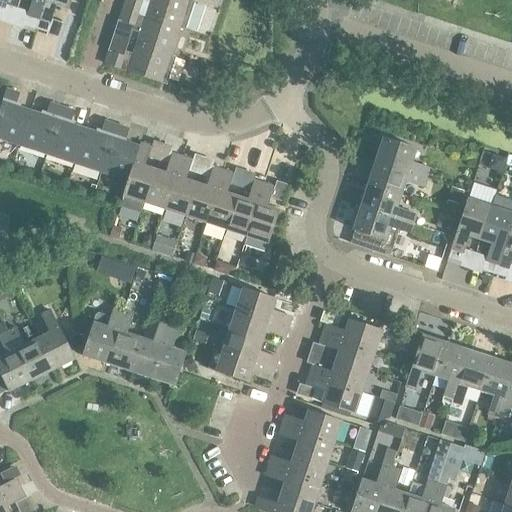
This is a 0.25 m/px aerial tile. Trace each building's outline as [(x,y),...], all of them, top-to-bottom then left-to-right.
[(32,0),(24,25),(36,29),(45,2),(44,2),(44,0),(32,0)] [(45,2),(36,29),(47,33),(56,6),(68,10),(70,0),(44,0),(44,2),(45,2)] [(135,0),(126,0),(123,9),(180,28),(180,29),(185,30),(195,2),(189,0),(151,0),(150,5),(135,0)] [(123,9),(119,21),(142,28),(137,44),(171,55),(180,29),(180,28),(123,9)] [(109,52),(105,64),(162,83),(165,72),(169,73),(172,70),(176,57),(171,55),(137,44),(132,59),(109,52)] [(0,109),(0,138),(19,145),(30,111),(15,106),(19,93),(7,89),(0,109)] [(19,145),(46,154),(62,107),(50,103),(46,116),(30,111),(19,145)] [(46,154),(74,163),(85,129),(69,124),(74,111),(62,107),(46,154)] [(74,163),(101,172),(116,125),(105,121),(100,134),(85,129),(74,163)] [(101,172),(128,181),(140,147),(124,142),(128,129),(116,125),(101,172)] [(383,138),(375,161),(428,178),(431,169),(412,163),(417,149),(383,138)] [(123,196),(144,203),(155,169),(144,166),(150,147),(141,144),(140,147),(128,181),(123,196)] [(144,203),(164,210),(182,157),(172,154),(166,173),(155,169),(144,203)] [(506,160),(492,155),(488,169),(497,172),(495,181),(499,182),(506,160)] [(164,210),(185,217),(196,183),(186,179),(192,160),(182,157),(164,210)] [(375,161),(368,184),(402,195),(406,181),(425,187),(428,178),(375,161)] [(185,217),(206,223),(223,170),(213,167),(207,186),(196,183),(185,217)] [(206,223),(226,230),(237,196),(227,192),(233,174),(223,170),(206,223)] [(226,230),(247,237),(264,184),(254,181),(248,200),(237,196),(226,230)] [(264,184),(247,237),(268,244),(279,210),(268,206),(274,187),(264,184)] [(368,184),(361,206),(413,223),(416,215),(398,209),(402,195),(368,184)] [(452,188),(448,201),(460,204),(464,192),(452,188)] [(468,236),(480,240),(491,206),(467,198),(447,259),(459,263),(468,236)] [(413,223),(361,206),(353,230),(357,231),(352,245),(390,257),(399,230),(410,233),(413,223)] [(482,270),(494,274),(511,218),(511,207),(510,212),(491,206),(480,240),(491,244),(482,270)] [(511,256),(511,218),(494,274),(505,278),(511,256)] [(114,227),(110,237),(117,239),(121,229),(114,227)] [(154,241),(150,237),(145,238),(143,244),(147,248),(152,247),(154,241)] [(185,261),(193,264),(195,255),(188,253),(185,261)] [(201,257),(195,255),(193,264),(202,267),(204,262),(201,257)] [(217,262),(214,271),(222,273),(225,265),(217,262)] [(131,283),(135,269),(119,263),(114,278),(131,283)] [(138,271),(135,281),(142,283),(146,273),(138,271)] [(262,279),(259,286),(269,289),(273,278),(270,277),(267,276),(262,279)] [(223,282),(214,280),(213,279),(212,280),(208,292),(218,296),(223,282)] [(172,284),(160,280),(156,293),(167,297),(172,284)] [(243,288),(236,309),(289,327),(292,317),(273,311),(277,299),(243,288)] [(83,356),(106,364),(123,311),(114,308),(108,327),(94,322),(83,356)] [(203,308),(200,318),(208,320),(211,311),(203,308)] [(236,309),(229,330),(263,341),(267,330),(286,336),(289,327),(236,309)] [(50,332),(37,339),(53,371),(75,360),(59,328),(58,328),(50,311),(41,315),(50,332)] [(106,364),(129,371),(140,337),(127,333),(133,315),(123,311),(106,364)] [(326,324),(323,334),(376,352),(383,331),(349,319),(345,331),(326,324)] [(129,371),(152,379),(169,326),(160,323),(153,342),(140,337),(129,371)] [(169,326),(152,379),(175,387),(186,353),(172,348),(178,330),(169,326)] [(16,328),(7,332),(32,382),(53,371),(37,339),(24,345),(16,328)] [(229,330),(222,351),(275,368),(279,358),(260,352),(263,341),(229,330)] [(196,331),(193,341),(205,345),(208,335),(196,331)] [(32,382),(7,332),(0,335),(0,340),(7,354),(0,357),(0,373),(10,393),(32,382)] [(339,350),(335,361),(369,372),(376,352),(323,334),(320,344),(339,350)] [(422,373),(436,377),(447,343),(423,335),(412,369),(412,370),(406,388),(416,391),(422,373)] [(450,411),(452,403),(470,350),(447,343),(436,377),(449,382),(443,400),(443,402),(444,405),(445,407),(447,409),(450,411)] [(468,388),(481,392),(492,358),(470,350),(452,403),(462,406),(468,388)] [(275,368),(222,351),(215,372),(250,383),(253,371),(272,378),(275,368)] [(489,415),(498,418),(511,374),(511,364),(492,358),(481,392),(495,396),(489,415)] [(189,374),(197,369),(191,359),(183,364),(189,374)] [(313,365),(310,375),(363,393),(369,372),(335,361),(332,372),(313,365)] [(511,374),(498,418),(507,421),(511,406),(511,374)] [(363,393),(310,375),(306,385),(325,391),(322,402),(356,414),(363,393)] [(285,415),(282,425),(335,443),(342,421),(308,410),(304,422),(285,415)] [(414,412),(410,424),(418,427),(422,414),(414,412)] [(423,414),(419,427),(429,430),(433,417),(423,414)] [(298,441),(295,452),(328,463),(335,443),(282,425),(279,435),(298,441)] [(464,441),(468,429),(458,426),(454,438),(454,439),(464,442),(464,441)] [(371,432),(364,430),(361,437),(368,440),(371,432)] [(478,440),(476,448),(486,451),(488,443),(478,440)] [(439,441),(427,479),(437,483),(443,465),(444,461),(449,445),(439,441)] [(443,465),(458,470),(461,461),(465,450),(463,449),(449,445),(444,461),(443,465)] [(347,469),(358,472),(364,453),(353,449),(347,469)] [(272,456),(269,466),(322,483),(328,463),(295,452),(291,463),(272,456)] [(284,482),(281,493),(315,504),(322,483),(269,466),(266,476),(284,482)] [(351,511),(377,511),(386,487),(385,487),(391,468),(382,466),(376,484),(362,479),(351,511)] [(377,511),(402,511),(408,494),(395,490),(401,472),(391,468),(385,487),(386,487),(377,511)] [(0,498),(20,489),(16,479),(0,487),(0,498)] [(402,511),(427,511),(437,484),(428,480),(422,499),(408,494),(402,511)] [(437,484),(427,511),(453,511),(455,510),(441,505),(447,487),(437,484)] [(0,498),(0,511),(9,511),(7,507),(25,498),(20,489),(0,498)] [(312,511),(315,504),(281,493),(277,504),(258,497),(255,507),(270,511),(312,511)]
